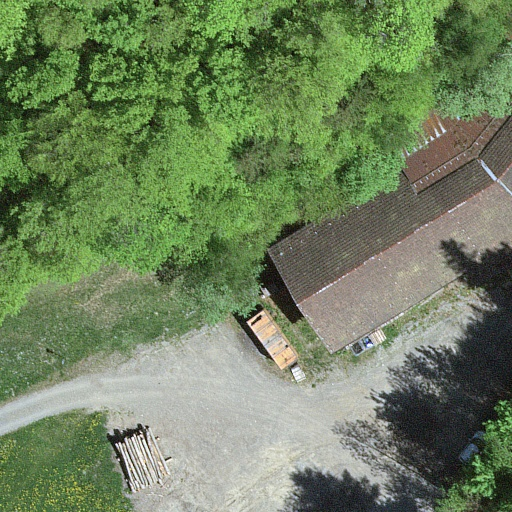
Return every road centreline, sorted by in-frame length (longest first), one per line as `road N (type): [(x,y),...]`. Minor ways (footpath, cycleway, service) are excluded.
road 1 (track): [(400,508),(371,433),(252,394),(149,385),(65,396),(0,422)]
road 2 (track): [(371,433),(511,319)]
